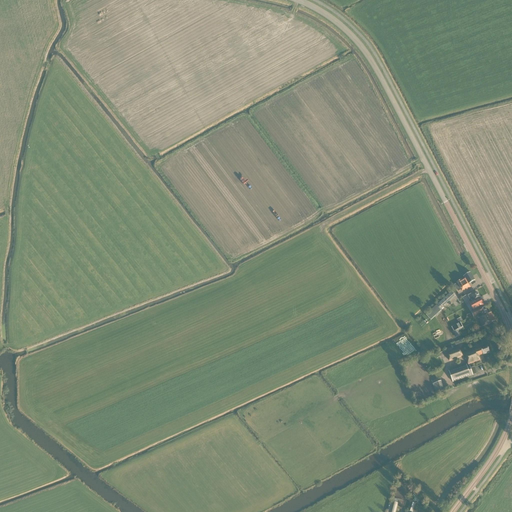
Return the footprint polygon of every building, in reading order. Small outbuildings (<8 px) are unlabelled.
[(467,290),(470,287),(469,284),(475,281),(470,272),(463,276),(465,278),(457,283),(462,291),(466,289),(467,290)] [(436,306),(436,305),(427,313),(432,319),(441,311),(440,310),(455,296),(452,292),(436,306)] [(469,301),(474,311),(484,306),(479,298),(480,297),(477,292),(472,295),(471,294),(468,296),(470,300),(469,301)] [(495,321),(491,313),(488,314),(484,307),(471,313),(474,317),(478,315),(479,318),(478,319),(482,327),(495,321)] [(463,329),(460,323),(452,327),(454,332),(456,338),(460,336),(458,332),(463,329)] [(476,350),(476,349),(463,353),(464,354),(463,354),(460,348),(447,353),(449,361),(465,356),(468,365),(480,360),(479,356),(483,355),(490,353),(487,346),(476,350)] [(469,366),(467,367),(466,365),(449,371),(453,382),(473,376),(469,366)] [(433,384),(436,394),(445,391),(441,381),(433,384)] [(388,511),(395,511),(398,503),(397,503),(392,502),(391,502),(388,511)] [(410,502),(407,511),(409,511),(412,511),(416,504),(410,502)]
